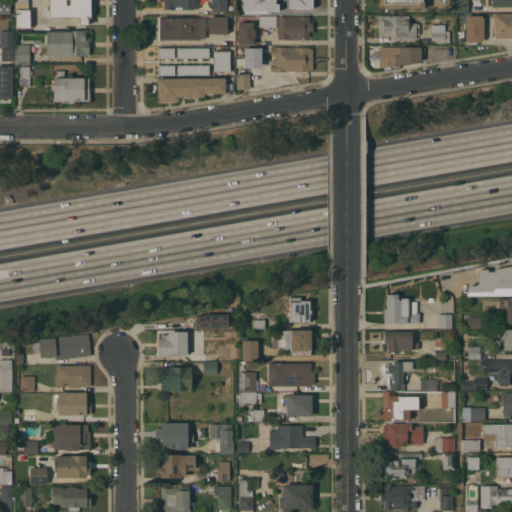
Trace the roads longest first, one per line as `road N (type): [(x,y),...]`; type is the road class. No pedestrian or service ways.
road 1 (motorway): [(0,285),(511,195)]
road 2 (motorway): [(511,147),(0,236)]
road 3 (residential): [(511,68),(126,130),(0,129)]
road 4 (tertiary): [(346,276),(349,511)]
road 5 (tertiary): [(346,116),(346,276)]
road 6 (residential): [(119,353),(128,387),(128,511)]
road 7 (residential): [(125,0),(126,130)]
